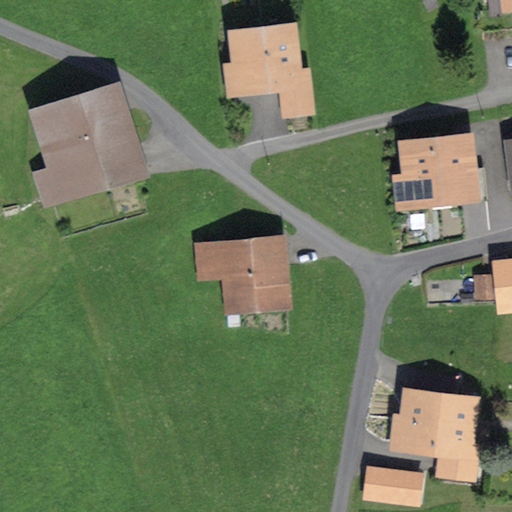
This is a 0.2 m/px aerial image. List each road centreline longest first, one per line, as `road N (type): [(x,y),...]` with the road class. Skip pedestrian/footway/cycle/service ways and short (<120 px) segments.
road 1 (unclassified): [(0,26),(119,77),(218,160),(379,274)]
road 2 (unclassified): [(339,511),(379,274)]
road 3 (unclassified): [(379,274),(511,236)]
